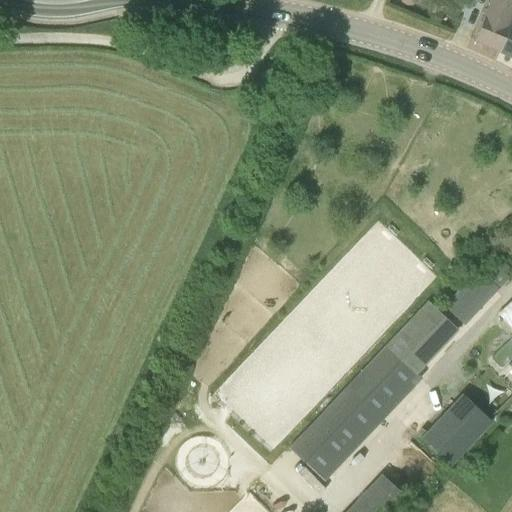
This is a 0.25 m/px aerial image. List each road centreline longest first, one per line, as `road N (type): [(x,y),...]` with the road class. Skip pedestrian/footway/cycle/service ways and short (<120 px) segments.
road 1 (tertiary): [(511,88),(349,27),(184,0)]
road 2 (track): [(0,39),(114,44),(227,80),(249,67),(268,9)]
